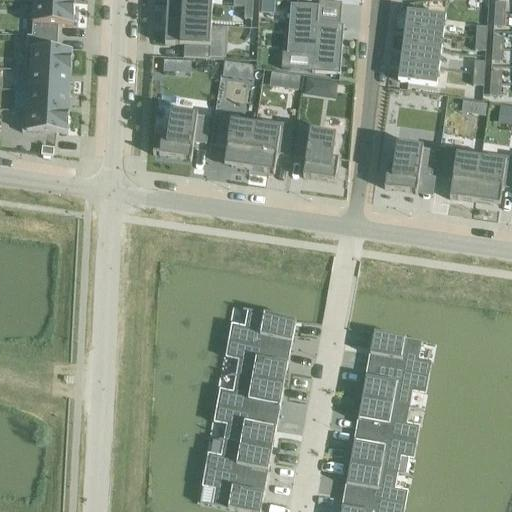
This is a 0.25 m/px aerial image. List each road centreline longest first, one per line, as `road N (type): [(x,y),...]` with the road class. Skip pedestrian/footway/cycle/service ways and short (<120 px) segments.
road 1 (residential): [(112,193),(98,511)]
road 2 (residential): [(355,228),(299,511)]
road 3 (residential): [(112,193),(355,228)]
road 4 (residential): [(378,0),(355,228)]
road 5 (residential): [(121,0),(112,193)]
road 6 (residential): [(355,228),(511,251)]
